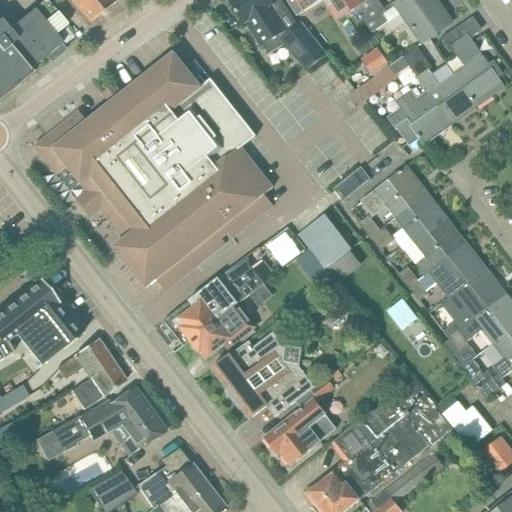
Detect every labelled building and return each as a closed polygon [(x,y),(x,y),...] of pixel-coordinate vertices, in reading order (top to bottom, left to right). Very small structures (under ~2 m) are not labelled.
[(0,101),(33,74),(32,72),(31,73),(29,71),(62,44),(55,35),(67,25),(54,10),(46,0),(44,0),(8,29),(0,20),(0,19),(0,101)] [(71,0),(77,7),(90,23),(116,2),(114,0),(71,0)] [(284,43),(306,71),(327,55),(301,23),(297,27),(279,0),(275,0),(272,2),(270,0),(232,0),(229,2),(243,24),(246,23),(262,47),(263,46),(268,53),(284,43)] [(286,0),(297,16),(322,0),(286,0)] [(343,0),(346,4),(342,7),(346,13),(364,1),(363,0),(343,0)] [(366,0),(365,2),(353,9),(371,33),(371,34),(372,33),(387,22),(382,14),(385,12),(383,9),(377,0),(366,0)] [(400,0),(395,4),(402,13),(423,43),(436,34),(452,23),(436,0),(400,0)] [(447,64),(454,74),(477,107),(493,96),(491,94),(501,86),(503,89),(504,88),(497,78),(502,75),(493,62),(488,66),(466,35),(463,37),(457,29),(443,39),(449,48),(451,47),(458,57),(447,64)] [(462,118),(477,107),(454,74),(439,85),(429,71),(432,69),(417,47),(403,57),(428,93),(449,123),(460,115),(462,118)] [(378,50),(361,62),(371,76),(388,64),(378,50)] [(228,233),(232,239),(273,206),(264,195),(273,188),(266,179),(241,148),(256,137),(233,108),(211,80),(201,87),(174,53),(122,94),(108,105),(87,122),(79,111),(34,147),(57,176),(67,168),(89,195),(80,202),(79,202),(78,203),(88,215),(89,214),(98,207),(102,212),(124,239),(114,247),(146,288),(157,280),(166,292),(198,266),(226,244),(221,238),(228,233)] [(276,96),(282,91),(275,82),(268,87),(276,96)] [(438,130),(449,123),(428,93),(417,100),(411,91),(403,97),(396,102),(401,110),(389,118),(397,129),(398,128),(410,145),(419,138),(419,139),(420,138),(424,144),(440,133),(438,130)] [(375,177),(365,165),(333,190),(343,202),(375,177)] [(375,191),(361,201),(373,217),(387,207),(395,218),(425,195),(417,185),(419,183),(407,167),(401,172),(401,171),(398,173),(399,174),(375,192),(375,191)] [(425,195),(395,218),(415,243),(447,218),(435,203),(433,205),(425,195)] [(327,213),(299,232),(312,249),(298,259),(309,274),(325,263),(339,282),(364,265),(327,213)] [(370,237),(380,230),(369,216),(360,224),(370,237)] [(447,218),(415,243),(426,257),(424,259),(422,261),(421,266),(420,270),(421,274),(424,277),(428,274),(464,245),(456,235),(459,233),(447,218)] [(381,251),(390,244),(394,241),(383,227),(380,230),(370,237),(381,251)] [(424,277),(419,280),(428,291),(436,284),(448,299),(454,294),(486,269),(475,254),(472,256),(464,245),(428,274),(424,277)] [(253,269),(245,258),(188,302),(189,302),(164,321),(184,346),(190,341),(235,306),(285,267),(275,254),(258,267),(257,266),(253,269)] [(409,267),(399,274),(410,288),(419,280),(409,267)] [(465,307),(452,318),(460,329),(474,319),(503,296),(496,286),(498,284),(486,269),(454,294),(465,307)] [(419,280),(410,288),(420,301),(429,294),(428,291),(419,280)] [(0,399),(0,398),(0,361),(2,360),(12,354),(9,349),(10,349),(6,343),(3,339),(10,333),(15,329),(16,328),(21,334),(45,364),(45,365),(59,354),(62,351),(81,336),(61,311),(56,305),(57,304),(58,303),(40,281),(0,312),(0,399)] [(460,329),(458,331),(467,342),(483,330),(494,344),(511,329),(511,305),(511,306),(503,296),(474,319),(460,329)] [(253,330),(244,319),(235,306),(190,341),(200,355),(201,354),(206,361),(224,346),(227,350),(253,330)] [(451,327),(444,332),(449,338),(456,333),(451,327)] [(505,358),(493,367),(502,379),(511,370),(511,329),(494,344),(505,358)] [(456,333),(449,338),(460,352),(460,351),(469,344),(467,342),(458,331),(456,333)] [(294,403),(296,402),(315,388),(273,333),(254,347),(249,341),(228,357),(212,369),(228,390),(226,392),(239,410),(241,408),(250,419),(286,392),(294,403)] [(98,341),(62,365),(57,368),(65,380),(82,368),(88,377),(112,361),(98,341)] [(126,381),(112,361),(88,377),(89,379),(71,392),(84,410),(126,381)] [(327,379),(315,388),(296,402),(303,412),(295,418),(293,416),(265,439),(278,455),(280,453),(291,466),(337,430),(315,403),(334,389),(331,384),(342,376),(338,371),(327,379)] [(488,372),(474,383),(487,399),(501,388),(494,379),(488,372)] [(324,481),(309,493),(323,511),(344,511),(347,510),(363,498),(406,463),(429,446),(431,448),(453,430),(436,409),(437,409),(429,398),(415,381),(338,439),(351,455),(353,458),(324,481)] [(79,416),(51,431),(62,452),(76,445),(75,443),(89,435),(92,441),(108,432),(121,425),(130,437),(120,444),(129,457),(142,446),(149,442),(166,432),(134,388),(111,405),(108,402),(91,412),(80,418),(79,416)] [(473,406),(465,413),(452,397),(438,410),(470,450),(493,432),(473,406)] [(511,462),(511,453),(501,439),(483,452),(498,473),(511,462)] [(178,449),(162,460),(160,461),(165,467),(137,486),(153,509),(163,502),(169,511),(219,511),(226,508),(192,465),(191,466),(178,449)] [(402,511),(395,503),(428,478),(429,480),(444,467),(434,454),(365,508),(368,511),(402,511)] [(90,493),(102,511),(110,511),(137,494),(123,474),(90,493)] [(511,511),(511,496),(492,511),(511,511)]
